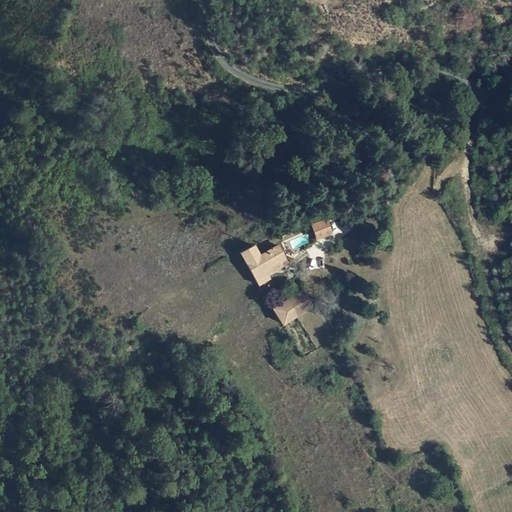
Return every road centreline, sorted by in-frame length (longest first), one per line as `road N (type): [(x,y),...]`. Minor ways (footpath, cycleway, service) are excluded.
road 1 (unclassified): [(201,0),(218,54),(247,77),(288,88),(431,66),(477,85),(488,104),(463,166)]
road 2 (track): [(511,354),(463,166)]
